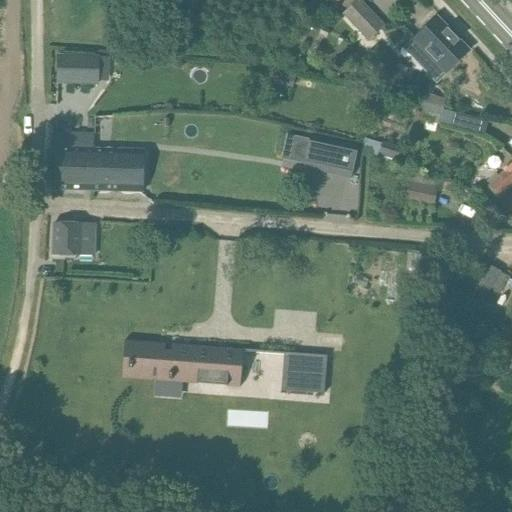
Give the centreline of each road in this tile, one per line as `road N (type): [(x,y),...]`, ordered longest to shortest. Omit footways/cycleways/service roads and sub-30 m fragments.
road 1 (unclassified): [(511,242),(35,207)]
road 2 (unclassified): [(35,207),(36,0)]
